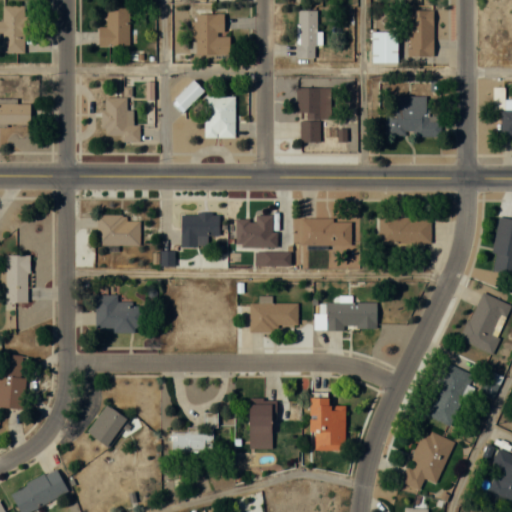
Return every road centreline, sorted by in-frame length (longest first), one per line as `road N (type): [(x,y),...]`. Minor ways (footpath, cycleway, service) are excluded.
road 1 (tertiary): [(0,175),(511,178)]
road 2 (residential): [(0,466),(53,426),(64,389),(63,0)]
road 3 (residential): [(357,511),(362,473),(451,278),(465,231),(466,178)]
road 4 (residential): [(401,383),(292,364),(66,363)]
road 5 (tertiary): [(466,178),(464,0)]
road 6 (residential): [(263,177),(262,0)]
